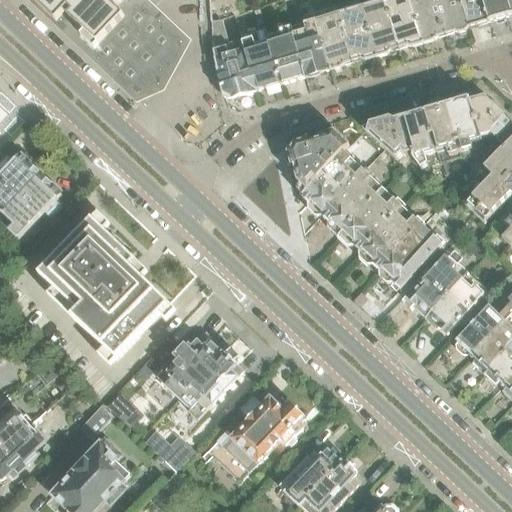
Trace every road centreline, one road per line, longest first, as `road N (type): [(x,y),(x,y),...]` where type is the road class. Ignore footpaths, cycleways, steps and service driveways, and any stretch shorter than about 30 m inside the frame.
road 1 (residential): [(511,497),(188,192)]
road 2 (residential): [(172,209),(491,511)]
road 3 (residential): [(497,55),(294,115),(188,192)]
road 4 (residential): [(188,192),(0,12)]
road 5 (residential): [(0,46),(172,209)]
